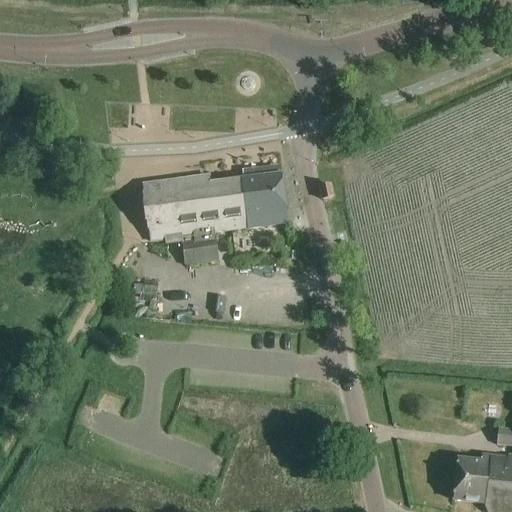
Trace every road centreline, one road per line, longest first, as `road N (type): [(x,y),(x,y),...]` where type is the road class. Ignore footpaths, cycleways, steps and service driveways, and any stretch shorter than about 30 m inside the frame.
road 1 (unclassified): [(376,511),(303,153),(312,53)]
road 2 (secondary): [(312,53),(344,51),(511,1)]
road 3 (secondary): [(42,49),(138,55),(225,34)]
road 4 (secondary): [(225,34),(135,29),(42,49)]
